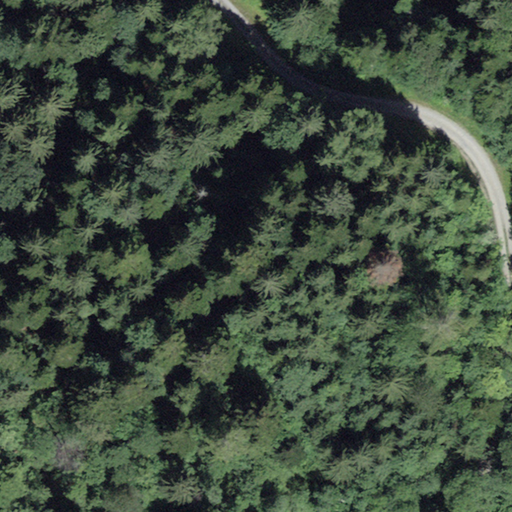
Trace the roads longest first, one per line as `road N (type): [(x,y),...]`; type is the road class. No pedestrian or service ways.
road 1 (track): [(218,0),(284,74),(317,95),(424,112),(479,154),(501,209),(511,309)]
road 2 (track): [(511,352),(484,455),(482,511)]
